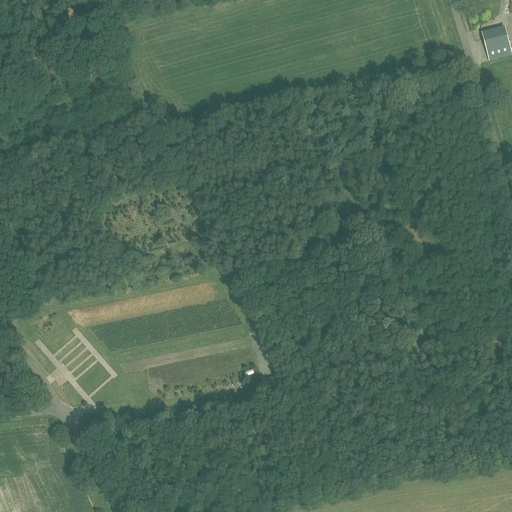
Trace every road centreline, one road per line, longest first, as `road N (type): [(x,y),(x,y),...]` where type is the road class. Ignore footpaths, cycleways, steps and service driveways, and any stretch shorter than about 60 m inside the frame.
road 1 (unclassified): [(511,196),(452,0)]
road 2 (unclassified): [(108,511),(38,380),(0,339)]
